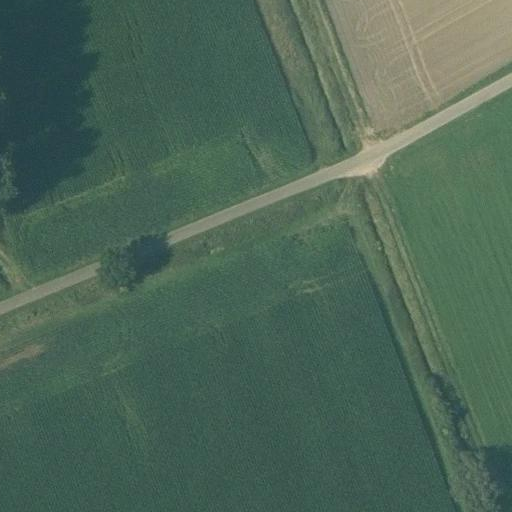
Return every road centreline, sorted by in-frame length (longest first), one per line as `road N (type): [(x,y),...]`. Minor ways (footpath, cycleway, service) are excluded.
road 1 (unclassified): [(0,302),(377,154),(511,77)]
road 2 (track): [(377,154),(310,0)]
